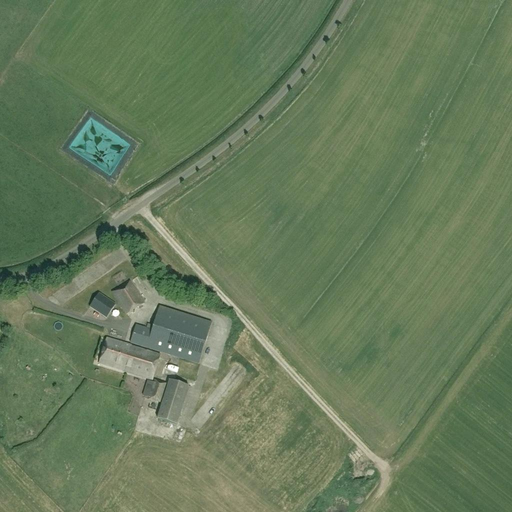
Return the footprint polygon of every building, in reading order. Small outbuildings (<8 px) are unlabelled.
[(109,182),(132,148),(88,117),(65,151),(109,182)] [(127,315),(145,304),(129,281),(112,292),(127,315)] [(106,319),(115,307),(116,305),(99,293),(89,307),(106,319)] [(148,379),(142,398),(161,404),(166,387),(167,384),(155,380),(154,382),(152,381),(160,355),(149,351),(150,349),(198,364),(211,323),(159,307),(153,330),(136,325),(130,344),(144,348),(143,350),(107,339),(100,364),(122,371),(148,379)] [(177,426),(188,389),(189,387),(169,380),(157,419),(177,426)]
